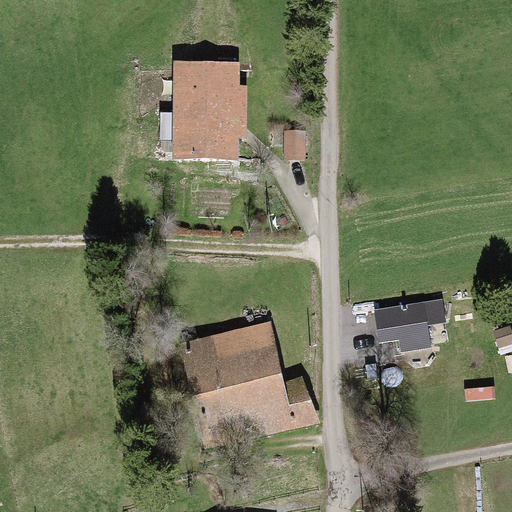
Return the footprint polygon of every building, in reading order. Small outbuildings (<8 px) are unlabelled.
[(236,61),(170,62),(171,156),(237,156),(236,61)] [(299,137),(284,137),(284,166),(299,166),(299,137)] [(442,299),(375,310),(380,343),(398,340),(400,353),(431,347),(427,325),(445,322),(442,299)] [(511,331),(510,326),(493,331),(498,349),(511,344),(511,331)] [(270,330),(182,349),(206,445),(316,423),(304,378),(284,383),(270,330)]
